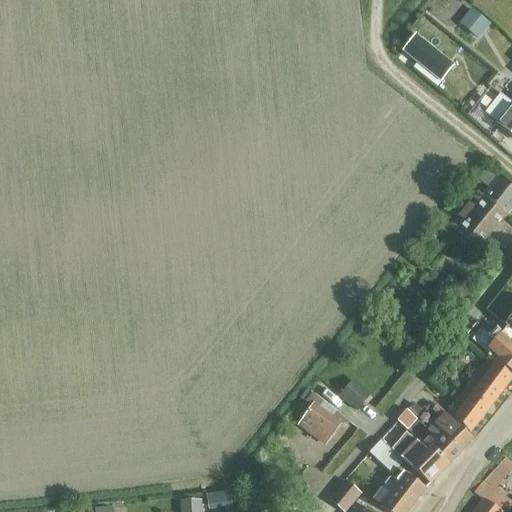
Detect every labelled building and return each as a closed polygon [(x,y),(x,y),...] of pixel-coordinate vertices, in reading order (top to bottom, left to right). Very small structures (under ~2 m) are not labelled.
[(458,23),(477,39),(490,24),(470,8),(458,23)] [(452,66),(414,36),(401,53),(439,83),(452,66)] [(499,96),(483,114),(511,137),(511,106),(499,96)] [(479,197),(503,217),(511,204),(511,192),(484,171),(477,179),(487,188),(479,197)] [(503,217),(479,197),(475,194),(466,205),(494,228),(503,217)] [(475,251),(494,228),(466,205),(447,229),(475,251)] [(511,294),(503,288),(485,311),(504,325),(503,327),(505,328),(511,333),(511,294)] [(511,376),(511,333),(505,328),(494,341),(480,329),(471,339),(486,351),(484,353),(511,376)] [(463,390),(446,410),(457,419),(454,422),(469,434),(486,411),(511,379),(494,365),(469,395),(463,390)] [(338,397),(356,412),(370,394),(352,379),(338,397)] [(310,407),(297,426),(310,435),(315,428),(329,438),(338,426),(347,425),(348,424),(306,394),(304,392),(302,394),(299,399),(301,400),(310,407)] [(412,405),(407,411),(413,417),(419,412),(412,405)] [(443,436),(460,451),(471,440),(435,407),(430,412),(438,419),(426,433),(431,437),(437,443),(443,436)] [(427,454),(421,448),(404,433),(389,450),(429,485),(446,466),(429,451),(427,454)] [(446,466),(460,451),(443,436),(437,443),(431,437),(421,448),(427,454),(429,451),(446,466)] [(367,456),(391,476),(401,464),(377,444),(367,456)] [(383,511),(407,511),(423,491),(401,474),(396,481),(389,477),(370,503),(383,511)] [(506,511),(511,506),(481,482),(473,494),(482,501),(472,511),(506,511)] [(326,503),(337,511),(344,511),(358,495),(341,483),(326,503)] [(179,504),(179,511),(199,511),(199,503),(179,504)]
